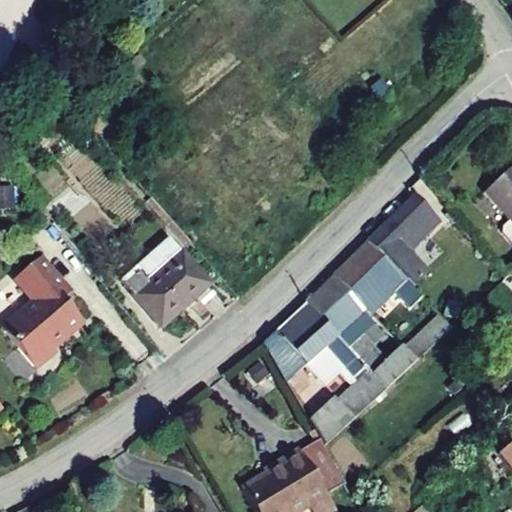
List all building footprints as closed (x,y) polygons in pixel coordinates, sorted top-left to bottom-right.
[(180,117),(304,7),(297,0),(197,0),(187,9),(196,20),(208,9),(215,16),(211,20),(218,28),(208,37),(214,44),(194,62),(185,51),(193,44),(173,22),(151,42),(184,79),(163,98),(180,117)] [(438,42),(457,26),(451,10),(452,11),(447,0),(388,0),(358,27),(371,42),(380,33),(399,26),(398,22),(412,17),(421,9),(426,21),(413,26),(415,32),(408,38),(417,49),(427,45),(425,47),(438,42)] [(511,224),(511,166),(483,193),(509,221),(511,224)] [(451,177),(441,171),(433,184),(443,190),(451,177)] [(0,206),(12,206),(11,188),(0,188),(0,206)] [(413,196),(366,243),(404,283),(418,266),(406,254),(438,222),(413,196)] [(501,233),(511,245),(511,224),(509,221),(501,228),(501,233)] [(159,327),(207,284),(167,239),(119,281),(122,284),(121,285),(159,327)] [(407,311),(420,299),(404,283),(366,243),(332,276),(366,312),(371,317),(392,296),(407,311)] [(70,294),(39,258),(13,280),(32,303),(0,330),(0,331),(34,371),(56,353),(52,349),(82,324),(62,301),(70,294)] [(402,349),(400,347),(385,361),(371,347),(362,337),(373,326),(363,315),(366,312),(332,276),(303,304),(385,391),(415,363),(402,349)] [(320,409),(307,421),(323,448),(385,391),(303,304),(262,344),(286,384),(304,367),(323,386),(338,372),(351,387),(323,412),(320,409)] [(437,316),(402,349),(415,363),(450,329),(437,316)] [(371,347),(382,336),(373,326),(362,337),(371,347)] [(511,444),(496,457),(510,476),(511,474),(511,444)] [(240,490),(253,511),(300,511),(326,497),(299,451),(269,469),(271,472),(240,490)]
